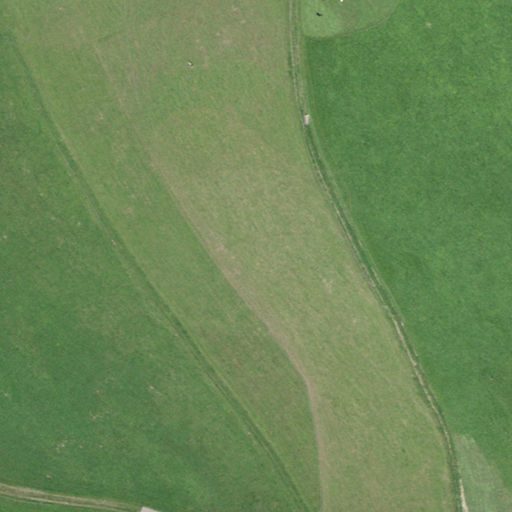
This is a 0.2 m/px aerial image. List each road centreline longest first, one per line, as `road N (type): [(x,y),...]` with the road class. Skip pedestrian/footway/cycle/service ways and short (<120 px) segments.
road 1 (track): [(458,511),(449,440),(306,159),(291,97),(292,0)]
road 2 (track): [(143,511),(0,479)]
